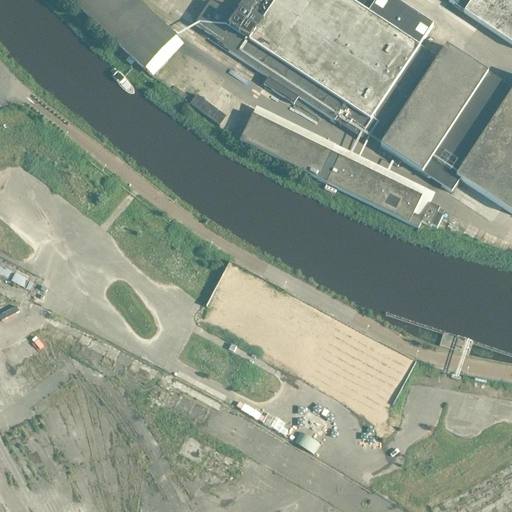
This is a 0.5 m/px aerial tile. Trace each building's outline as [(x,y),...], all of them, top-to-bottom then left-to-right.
[(177,39),(136,0),(68,0),(145,72),(177,39)] [(371,142),(436,45),(428,40),(424,38),(432,26),(391,0),(378,0),(368,15),(345,0),(244,0),(239,9),(242,11),(236,21),(211,4),(197,25),(371,142)] [(511,0),(473,0),(465,13),(511,45),(511,0)] [(511,89),(489,74),(447,46),(380,147),(452,194),(460,180),(511,214),(511,89)] [(227,118),(197,96),(190,105),(220,127),(227,118)] [(332,155),(253,116),(240,143),(319,182),(326,185),(339,158),(332,155)] [(422,199),(339,158),(326,185),(418,230),(422,224),(431,228),(431,227),(437,230),(443,217),(437,214),(440,210),(421,201),(422,199)] [(33,281),(37,272),(17,264),(13,273),(33,281)]
